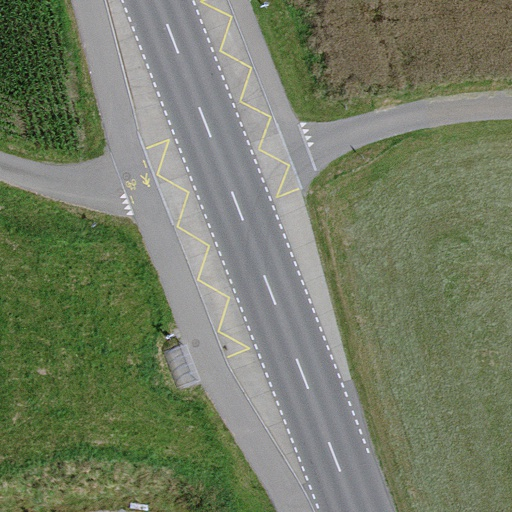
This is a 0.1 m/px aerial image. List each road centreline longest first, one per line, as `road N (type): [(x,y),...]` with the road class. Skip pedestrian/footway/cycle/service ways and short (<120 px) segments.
road 1 (secondary): [(224,174),(355,511)]
road 2 (unclassified): [(511,106),(414,109),(224,174)]
road 3 (unclassified): [(224,174),(86,191),(0,163)]
road 4 (secondary): [(157,0),(224,174)]
